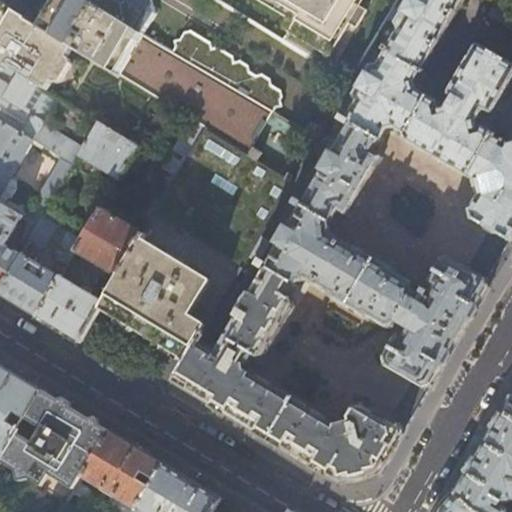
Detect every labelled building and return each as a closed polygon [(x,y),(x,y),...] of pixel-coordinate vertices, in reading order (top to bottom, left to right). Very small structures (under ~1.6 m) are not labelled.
[(38,28),(73,49),(190,121),(205,130),(248,157),(254,146),(272,114),(174,55),(144,37),(83,0),(54,0),(50,8),(38,28)] [(83,0),(144,37),(158,14),(157,6),(146,0),(83,0)] [(206,328),(186,361),(174,382),(212,406),(263,436),(310,465),(341,483),(380,474),(390,455),(402,436),(400,429),(362,407),(355,408),(349,419),(350,424),(340,427),(335,424),(334,422),(253,372),(252,374),(247,375),(245,368),(250,366),(256,357),(260,359),(265,358),(295,308),(294,301),(290,298),(296,285),(308,282),(328,294),(328,296),(370,320),(373,320),(388,329),(395,328),(398,323),(408,329),(404,336),(401,335),(397,336),(384,361),(387,369),(423,390),(431,386),(462,333),(488,289),(485,281),(448,260),(440,262),(427,284),(427,285),(427,288),(430,290),(428,293),(423,290),(420,293),(414,290),(413,283),(398,274),(398,272),(356,247),(353,248),(334,237),(331,226),(338,214),(346,218),(348,217),(381,161),(379,158),(373,154),(387,132),(394,128),(405,135),(406,143),(464,178),(472,182),(476,181),(480,197),(476,198),(469,212),(470,220),(508,242),(511,241),(511,145),(507,147),(494,139),(495,137),(481,128),(476,129),(474,124),(481,111),(487,113),(490,113),(511,75),(511,64),(505,60),(505,59),(489,49),(488,50),(478,44),(474,45),(447,92),(447,94),(454,98),(448,109),(440,110),(439,103),(417,90),(416,83),(436,49),(437,49),(441,42),(441,40),(453,20),(454,20),(458,13),(458,12),(464,0),(409,0),(409,2),(406,0),(398,0),(387,19),(397,25),(400,31),(389,49),(386,47),(384,51),(387,52),(378,66),(371,67),(354,97),(357,104),(347,120),(342,117),(340,121),(346,126),(301,203),(296,200),(293,205),(298,209),(286,228),(285,227),(274,244),(276,246),(265,264),(260,261),(256,267),(262,271),(216,350),(204,342),(210,331),(206,328)] [(256,0),(289,19),(283,29),(289,33),(283,42),(325,68),(351,25),(358,29),(368,11),(362,7),(366,0),(256,0)] [(0,62),(35,84),(47,92),(54,82),(57,83),(62,83),(73,65),(72,59),(69,57),(73,49),(38,28),(26,20),(26,19),(0,1),(0,62)] [(511,13),(496,4),(489,17),(511,30),(511,13)] [(174,55),(272,114),(273,115),(277,110),(284,110),(280,104),(283,99),(282,92),(272,87),(272,79),(264,75),(257,77),(252,74),(250,67),(242,61),(235,62),(235,58),(220,49),(213,49),(213,44),(193,32),(186,34),(181,42),(174,42),(174,43),(177,49),(177,50),(174,55)] [(0,98),(20,110),(35,84),(0,62),(0,115),(5,108),(0,104),(0,98)] [(35,84),(20,110),(30,116),(19,135),(32,143),(59,159),(72,167),(79,156),(84,148),(64,137),(64,139),(54,134),(53,128),(55,124),(55,123),(55,120),(51,118),(61,101),(47,92),(35,84)] [(0,104),(5,108),(0,115),(0,123),(19,135),(30,116),(20,110),(0,98),(0,104)] [(205,130),(190,121),(182,135),(184,137),(170,162),(167,161),(154,184),(158,187),(140,217),(144,219),(137,231),(100,210),(88,231),(75,253),(118,278),(143,236),(155,215),(205,130)] [(0,197),(32,143),(19,135),(0,123),(0,197)] [(98,124),(84,148),(79,156),(118,180),(137,148),(121,138),(117,145),(106,139),(111,132),(98,124)] [(205,130),(155,215),(242,266),(246,259),(259,238),(287,189),(295,176),(288,173),(285,178),(259,162),(264,154),(255,149),(256,147),(254,146),(248,157),(205,130)] [(321,133),(295,176),(287,189),(296,194),(328,137),(321,133)] [(48,208),(72,167),(59,159),(24,217),(27,219),(38,226),(48,208)] [(23,217),(0,202),(0,289),(20,256),(5,247),(23,217)] [(60,215),(48,208),(38,226),(28,243),(38,249),(42,249),(46,248),(58,227),(54,225),(60,215)] [(28,243),(38,226),(27,219),(24,236),(20,243),(26,247),(28,243)] [(64,273),(75,253),(88,231),(78,226),(72,236),(68,233),(55,253),(57,259),(61,263),(57,269),(64,273)] [(113,286),(100,308),(119,320),(160,345),(186,361),(206,328),(211,319),(195,309),(210,282),(145,242),(147,238),(143,236),(118,278),(113,286)] [(246,259),(254,263),(256,264),(268,243),(259,238),(246,259)] [(20,256),(0,289),(0,295),(13,304),(36,318),(60,278),(40,265),(40,261),(32,255),(30,259),(22,254),(20,256)] [(246,259),(242,266),(236,277),(243,281),(254,263),(246,259)] [(60,278),(36,318),(56,330),(79,344),(100,308),(113,286),(101,279),(94,292),(86,287),(83,291),(60,278)] [(243,287),(233,282),(216,311),(225,317),(243,287)] [(0,462),(43,391),(13,373),(0,364),(0,462)] [(73,493),(78,485),(81,480),(110,432),(101,426),(91,420),(73,409),(68,406),(59,401),(43,391),(0,462),(0,465),(12,473),(26,481),(40,490),(43,491),(45,488),(43,486),(52,472),(74,485),(70,492),(72,493),(73,493)] [(511,397),(510,398),(455,493),(475,511),(505,511),(504,507),(501,505),(503,500),(511,498),(511,397)] [(68,406),(73,409),(72,402),(67,399),(59,401),(68,406)] [(156,459),(110,432),(81,480),(102,493),(99,497),(103,500),(106,495),(110,498),(102,510),(104,511),(213,511),(221,499),(194,482),(156,459)] [(19,488),(26,481),(12,473),(9,482),(19,488)] [(78,485),(73,493),(86,501),(90,493),(78,485)] [(475,511),(455,493),(440,509),(438,511),(475,511)]
